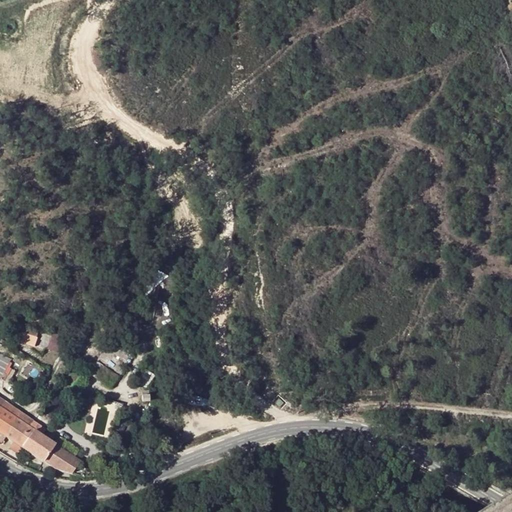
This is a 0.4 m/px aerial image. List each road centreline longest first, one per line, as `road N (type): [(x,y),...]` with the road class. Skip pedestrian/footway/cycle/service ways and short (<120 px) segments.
road 1 (tertiary): [(0,465),(31,481),(113,490),(273,435),(359,432),(399,445),(511,509)]
road 2 (track): [(105,0),(85,34),(94,96),(208,177),(225,205),(215,335),(227,367),(284,416),(289,433)]
